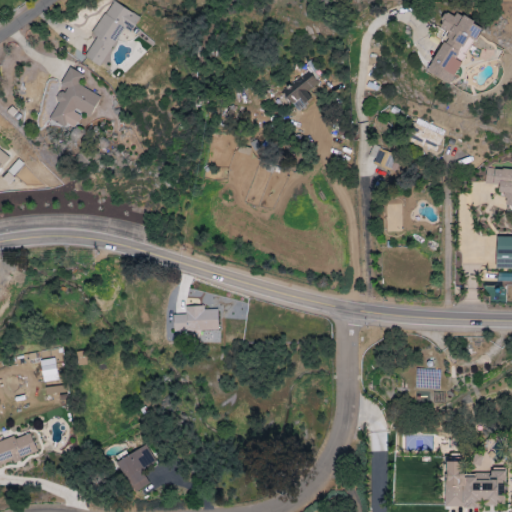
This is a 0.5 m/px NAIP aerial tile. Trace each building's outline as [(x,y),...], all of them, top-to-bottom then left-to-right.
[(92,35),(96,37),(84,58),(100,68),(116,40),(129,47),(139,32),(134,29),(140,18),(112,1),(92,35)] [(428,75),(452,86),(479,26),(456,15),(455,18),(446,14),(439,29),(447,33),(428,75)] [(89,119),(100,97),(77,86),(83,75),(68,68),(59,86),(64,88),(48,119),(72,131),(81,114),(89,119)] [(282,96),(299,111),(311,98),(307,94),(318,82),(305,70),(282,96)] [(444,131),(417,120),(410,137),(437,148),(444,131)] [(396,156),(378,149),(372,164),(391,171),(396,156)] [(10,158),(0,150),(0,167),(1,170),(10,158)] [(22,163),(16,159),(7,174),(13,177),(22,163)] [(485,184),(499,185),(499,192),(506,192),(505,205),(511,205),(511,169),(485,168),(485,184)] [(511,236),(496,236),(496,268),(511,268),(511,236)] [(173,314),(174,331),(218,330),(218,309),(205,310),(205,306),(185,306),(185,314),(173,314)] [(58,380),(54,358),(39,361),(44,383),(58,380)] [(0,466),(36,452),(28,431),(0,442),(0,466)] [(116,463),(135,493),(149,484),(141,471),(156,461),(145,444),(116,463)] [(446,507),(483,507),(483,505),(505,505),(505,472),(462,472),(462,461),(446,461),(446,507)]
